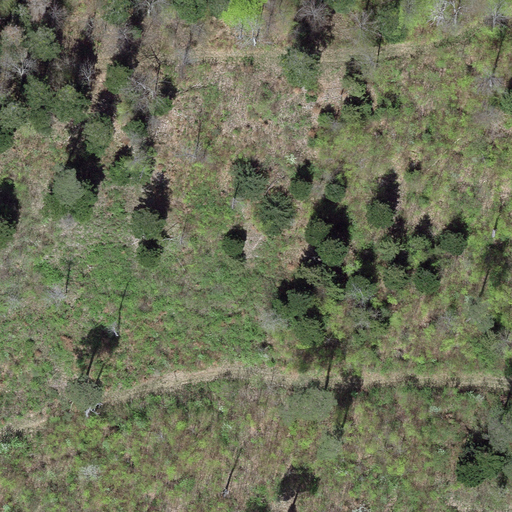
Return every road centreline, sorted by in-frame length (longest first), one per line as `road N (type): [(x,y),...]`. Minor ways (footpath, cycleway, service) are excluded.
road 1 (track): [(0,432),(200,376),(511,384)]
road 2 (track): [(0,62),(413,51),(511,13)]
